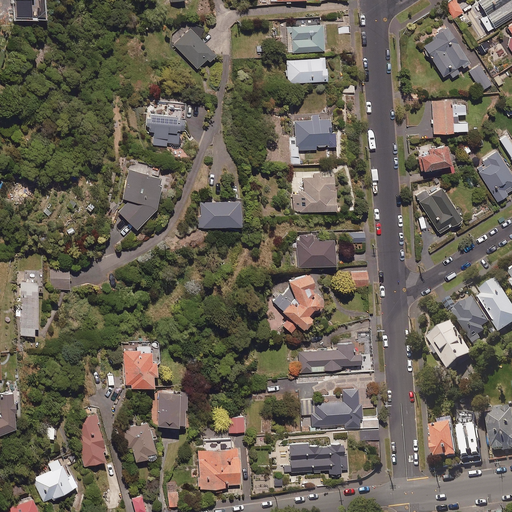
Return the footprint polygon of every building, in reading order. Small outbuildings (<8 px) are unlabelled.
[(462,11),(455,0),(448,0),(444,2),(452,17),(462,11)] [(511,0),(478,0),(487,13),(480,17),(488,29),(511,13),(511,0)] [(202,30),(193,20),(171,41),(196,66),(206,56),(208,58),(215,52),(198,34),(202,30)] [(473,58),(450,21),(432,31),(435,35),(422,43),(432,59),(433,59),(442,74),(448,70),(451,75),(459,71),(457,68),(473,58)] [(324,48),(322,23),(287,25),(288,50),(324,48)] [(326,78),(324,55),(285,58),(287,81),(326,78)] [(491,82),(478,63),(468,69),(481,89),(491,82)] [(354,93),(354,85),(344,85),(344,93),(354,93)] [(418,87),(404,88),(404,97),(419,96),(418,87)] [(450,104),(450,97),(431,98),(433,131),(467,128),(466,120),(457,121),(457,113),(465,113),(464,103),(450,104)] [(179,108),(167,108),(159,109),(159,111),(148,110),(148,129),(153,130),(153,144),(178,144),(178,125),(184,125),(184,115),(179,115),(179,108)] [(329,114),(311,114),(311,118),(295,119),(295,137),(293,137),(293,157),(298,156),(298,149),(315,148),(315,144),(335,144),(335,130),(330,130),(329,114)] [(511,141),(507,134),(499,139),(511,159),(511,141)] [(450,161),(446,141),(431,144),(432,147),(416,151),(419,167),(450,161)] [(511,188),(511,173),(496,150),(481,159),(485,164),(477,170),(496,199),(511,188)] [(146,172),(129,168),(123,198),(126,202),(118,211),(136,227),(156,206),(162,175),(146,172)] [(335,206),(333,171),(302,173),(303,183),(292,184),(294,210),(335,206)] [(461,217),(441,185),(428,193),(425,188),(415,194),(439,231),(461,217)] [(240,222),(238,198),(200,201),(202,226),(240,222)] [(365,241),(364,231),(349,232),(350,242),(365,241)] [(312,237),(312,232),(296,234),(298,265),(335,261),(332,235),(312,237)] [(68,269),(50,270),(51,289),(69,288),(68,269)] [(313,282),(308,270),(287,279),(289,283),(280,293),(277,290),(269,299),(289,315),(282,324),(291,331),(297,323),(301,326),(311,314),(308,312),(318,300),(309,292),(312,291),(309,283),(313,282)] [(367,284),(366,270),(351,271),(352,285),(367,284)] [(511,322),(511,303),(496,278),(476,291),(501,330),(511,322)] [(36,280),(20,280),(19,308),(16,308),(15,315),(19,315),(19,333),(36,333),(36,280)] [(490,321),(473,295),(451,309),(473,342),(481,337),(479,334),(485,330),(483,326),(490,321)] [(471,352),(451,320),(427,335),(435,346),(431,348),(434,352),(437,351),(447,367),(471,352)] [(352,352),(351,339),(333,341),(333,345),(298,348),(300,370),(341,366),(341,364),(361,362),(360,352),(352,352)] [(157,341),(149,341),(149,344),(136,345),(136,349),(123,350),(125,382),(130,382),(130,386),(153,384),(152,373),(156,373),(155,361),(158,361),(157,341)] [(264,386),(264,378),(252,379),(253,387),(264,386)] [(357,389),(357,386),(342,387),(342,397),(300,399),(301,413),(311,413),(311,424),(334,423),(334,427),(361,427),(361,407),(374,406),(374,388),(357,389)] [(185,389),(157,388),(157,421),(184,422),(185,389)] [(11,390),(0,390),(0,431),(13,424),(11,390)] [(511,406),(487,409),(491,449),(504,447),(504,449),(511,448),(511,406)] [(101,448),(104,447),(96,421),(99,420),(96,412),(69,421),(83,464),(104,458),(101,448)] [(475,424),(474,412),(458,413),(462,458),(480,456),(477,424),(475,424)] [(243,414),(227,415),(227,430),(244,430),(243,414)] [(378,426),(377,418),(362,420),(363,428),(378,426)] [(154,454),(154,453),(153,449),(155,449),(146,420),(124,426),(134,459),(146,455),(146,456),(147,456),(147,457),(148,457),(149,457),(150,457),(151,457),(152,457),(152,456),(153,456),(153,455),(154,454)] [(457,453),(453,422),(429,425),(433,456),(457,453)] [(329,436),(275,441),(277,458),(271,459),(272,466),(284,464),(285,471),(327,467),(327,472),(348,470),(346,453),(343,453),(342,440),(329,441),(329,436)] [(236,444),(196,446),(197,467),(191,468),(192,477),(197,477),(198,486),(227,485),(226,482),(238,481),(236,444)] [(66,473),(58,458),(48,464),(50,468),(32,479),(45,501),(76,482),(70,472),(66,473)] [(178,503),(175,480),(165,482),(168,504),(178,503)] [(138,511),(145,510),(141,494),(130,496),(133,511),(138,511)] [(38,511),(31,496),(0,509),(0,511),(38,511)]
